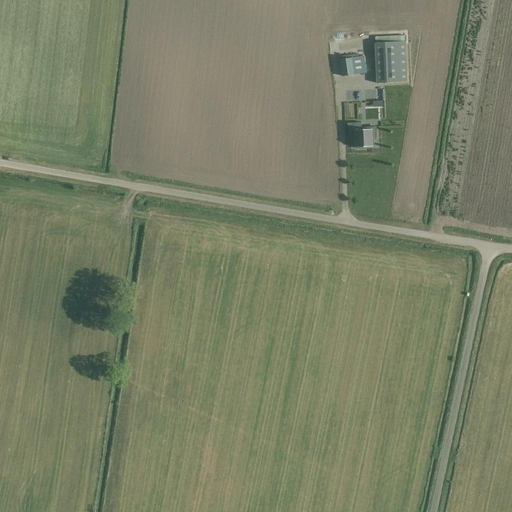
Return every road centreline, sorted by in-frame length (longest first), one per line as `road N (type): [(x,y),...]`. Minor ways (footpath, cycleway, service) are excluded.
road 1 (unclassified): [(489,247),(0,165)]
road 2 (unclassified): [(436,511),(489,247)]
